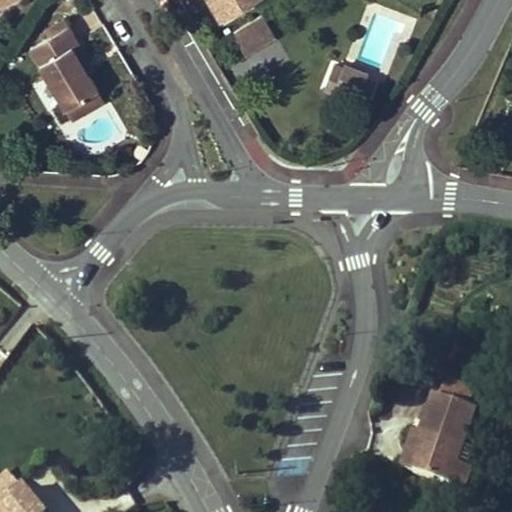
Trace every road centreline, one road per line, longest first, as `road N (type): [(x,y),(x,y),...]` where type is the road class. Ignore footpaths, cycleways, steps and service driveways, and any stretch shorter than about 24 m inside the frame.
road 1 (tertiary): [(304,511),(369,348),(360,260)]
road 2 (tertiary): [(79,321),(145,405),(212,511)]
road 3 (residential): [(260,196),(150,0)]
road 4 (residential): [(117,0),(179,103),(185,142)]
road 5 (unclassified): [(408,134),(494,0)]
